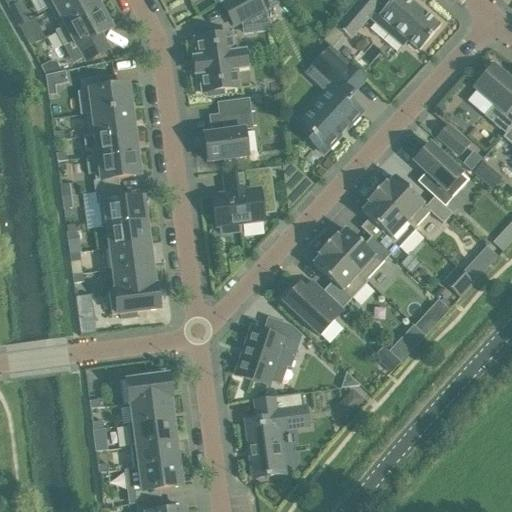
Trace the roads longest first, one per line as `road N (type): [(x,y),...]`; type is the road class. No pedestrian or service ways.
road 1 (residential): [(197,336),(498,20)]
road 2 (residential): [(197,336),(162,45),(138,0)]
road 3 (unclassified): [(348,511),(511,328)]
road 4 (residential): [(0,364),(197,336)]
road 5 (residential): [(223,511),(197,336)]
